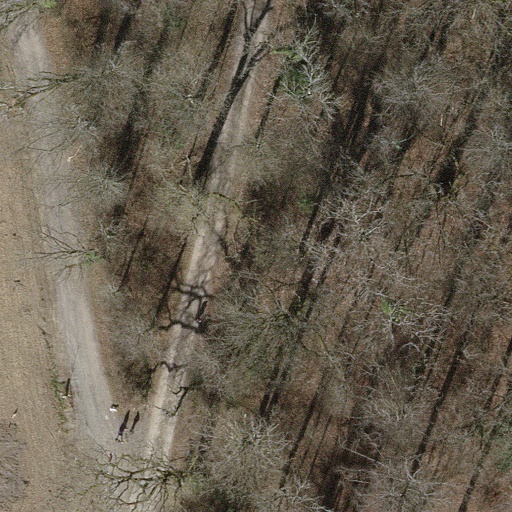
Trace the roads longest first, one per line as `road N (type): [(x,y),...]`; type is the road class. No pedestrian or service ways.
road 1 (track): [(113,455),(165,396),(223,197),(260,0)]
road 2 (track): [(113,455),(15,0)]
